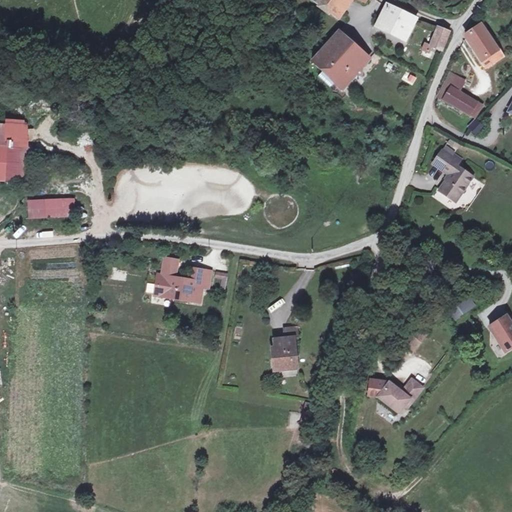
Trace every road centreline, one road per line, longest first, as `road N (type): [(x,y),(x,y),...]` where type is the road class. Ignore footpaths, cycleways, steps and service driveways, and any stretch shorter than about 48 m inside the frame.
road 1 (unclassified): [(477,0),(431,94),(391,222),(379,237),(313,257),(137,236),(0,244)]
road 2 (track): [(379,237),(377,290),(291,511)]
road 3 (track): [(104,237),(96,171),(82,154),(39,145),(36,130),(48,117)]
